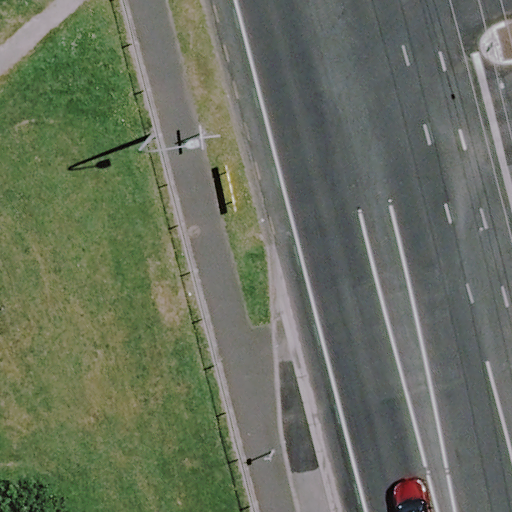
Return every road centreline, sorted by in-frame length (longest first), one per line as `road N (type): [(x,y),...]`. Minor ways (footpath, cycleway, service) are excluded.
road 1 (tertiary): [(444,511),(345,91)]
road 2 (residential): [(511,46),(345,91)]
